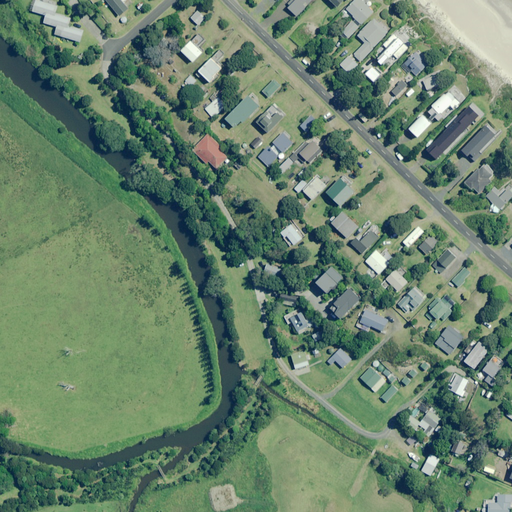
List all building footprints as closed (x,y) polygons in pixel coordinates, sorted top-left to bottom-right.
[(40,0),(40,1),(36,0),(33,11),(47,15),(44,23),(58,27),(55,35),(81,42),(84,31),(69,26),(71,19),(56,14),(58,6),(45,2),(45,0),(40,0)] [(127,0),(107,0),(120,16),(129,9),(124,3),(127,0)] [(312,0),(290,0),(288,4),(290,6),(288,8),(297,17),(312,0)] [(327,0),(337,9),(345,0),(346,0),(348,2),(349,0),(327,0)] [(353,17),(356,19),(354,22),(353,21),(340,35),(346,40),(348,38),(349,39),(359,27),(358,27),(361,24),(363,25),(374,12),(361,0),(354,0),(346,9),(354,16),(353,17)] [(144,3),(138,7),(141,11),(147,6),(144,3)] [(205,18),(198,11),(191,18),(198,25),(205,18)] [(361,62),(373,49),(372,48),(374,46),(375,47),(389,32),(374,19),(358,36),(365,42),(353,55),(361,62)] [(380,61),(378,62),(382,65),(383,64),(384,65),(393,55),(398,59),(412,45),(397,31),(377,51),(381,55),(378,59),(380,61)] [(200,34),(192,42),(191,41),(181,51),(194,63),(203,53),(205,51),(201,47),(205,42),(204,41),(205,40),(200,34)] [(224,55),(220,50),(214,56),(218,61),(224,55)] [(425,58),(423,60),(416,53),(403,65),(411,73),(412,71),(416,76),(428,64),(426,62),(428,60),(425,58)] [(355,60),(350,55),(341,65),(346,70),(355,60)] [(203,75),(209,82),(211,83),(214,80),(215,81),(220,76),(217,74),(222,68),(212,58),(199,72),(200,72),(197,75),(200,78),(203,75)] [(381,75),(373,67),(366,74),(374,82),(381,75)] [(197,81),(191,76),(186,81),(191,86),(197,81)] [(439,84),(435,76),(424,81),(428,90),(439,84)] [(281,87),(274,80),(263,92),(270,98),(281,87)] [(420,119),(410,129),(418,138),(432,123),(431,122),(436,118),(439,122),(443,118),(446,120),(462,103),(460,102),(463,99),(459,95),(462,92),(454,85),(448,90),(432,107),(433,108),(430,112),(430,113),(430,114),(430,115),(430,116),(431,116),(431,117),(428,119),(424,115),(421,113),(418,117),(420,119)] [(219,95),(217,93),(211,98),(214,102),(206,109),(213,118),(227,107),(221,100),(227,96),(224,92),(219,95)] [(226,119),(236,128),(242,121),(244,123),(261,106),(249,95),(226,119)] [(438,160),(454,144),(455,146),(469,131),(467,130),(473,124),(475,125),(482,117),(480,115),(471,107),(464,114),(461,110),(445,126),(448,129),(428,150),(438,160)] [(271,114),(267,110),(256,122),(269,134),(286,116),(277,108),(271,114)] [(318,121),(312,115),(301,126),(307,132),(318,121)] [(482,154),(500,135),(503,132),(500,129),(497,132),(489,124),(462,151),(469,157),(470,156),(476,162),(483,155),(482,154)] [(284,154),(294,143),(283,132),(273,142),(275,144),(270,149),(269,147),(259,157),(269,167),(278,158),(279,158),(280,159),(281,159),(282,159),(283,159),(284,158),(284,157),(285,156),(285,155),(284,155),(284,154)] [(198,149),(195,152),(207,164),(209,162),(217,170),(229,158),(221,150),(223,148),(208,134),(206,136),(196,147),(198,149)] [(331,136),(324,144),(328,148),(335,140),(331,136)] [(263,142),(259,137),(251,144),(256,149),(263,142)] [(320,149),(312,142),(307,146),(304,143),(288,159),(292,163),(296,159),(303,165),(306,163),(309,165),(321,153),(319,150),(320,149)] [(291,164),(287,160),(279,167),(283,171),(291,164)] [(474,188),(480,194),(492,182),(490,179),(494,175),(493,173),(494,172),(485,163),(484,164),(465,183),(472,190),(474,188)] [(302,169),(298,173),(300,176),(305,171),(306,172),(310,168),(307,165),(303,169),(302,169)] [(350,187),(353,183),(344,175),(327,193),(341,207),(356,192),(350,187)] [(313,201),(327,186),(317,177),(303,191),(313,201)] [(298,194),(308,184),(304,180),(294,190),(298,194)] [(494,204),(491,206),(490,212),(498,213),(500,210),(511,197),(511,182),(505,189),(503,187),(499,191),(495,187),(486,197),(494,204)] [(344,212),(332,224),(347,239),(359,227),(344,212)] [(303,239),(303,238),(305,237),(292,219),(290,220),(293,224),(281,232),(286,238),(285,239),(291,248),(294,245),(303,239)] [(361,241),(357,238),(351,243),(363,255),(379,239),(376,235),(380,231),(374,225),(363,236),(365,237),(361,241)] [(409,248),(424,232),(419,226),(403,242),(409,248)] [(438,243),(432,236),(420,248),(427,254),(438,243)] [(442,274),(457,258),(448,249),(432,265),(442,274)] [(387,253),(383,256),(377,250),(365,261),(379,275),(390,264),(388,261),(391,257),(387,253)] [(285,270),(268,263),(264,274),(281,281),(285,270)] [(343,278),(332,267),(317,283),(328,294),(343,278)] [(460,288),(466,281),(465,280),(472,273),(466,267),(453,282),(460,288)] [(396,294),(398,291),(399,292),(408,283),(396,271),(387,280),(395,288),(393,290),(396,294)] [(395,302),(398,305),(407,314),(410,310),(411,309),(414,311),(427,298),(416,286),(400,302),(398,299),(395,302)] [(341,319),(361,299),(350,288),(330,308),(341,319)] [(298,297),(284,294),(282,304),(296,307),(298,297)] [(446,305),(448,303),(439,295),(428,308),(432,311),(430,313),(439,321),(441,318),(445,321),(454,311),(446,305)] [(367,307),(366,310),(365,313),(363,312),(357,327),(368,332),(370,327),(384,332),(389,320),(376,315),(378,312),(367,307)] [(290,316),(298,332),(299,334),(306,331),(306,332),(311,330),(310,328),(313,326),(312,325),(314,324),(311,318),(305,321),(300,311),(290,316)] [(465,338),(451,325),(436,343),(450,356),(465,338)] [(327,336),(324,330),(313,336),(316,342),(327,336)] [(472,367),(474,369),(488,351),(486,349),(487,347),(480,342),(465,362),(472,367)] [(352,360),(341,349),(328,362),(332,365),(336,361),(344,368),(352,360)] [(309,365),(305,351),(292,355),(296,369),(309,365)] [(506,362),(495,353),(486,365),(487,366),(483,370),(490,375),(485,380),(493,386),(501,377),(497,373),(506,362)] [(377,368),(381,364),(376,359),(372,363),(377,368)] [(382,372),(386,369),(381,364),(377,368),(382,372)] [(386,381),(371,367),(361,378),(376,392),(386,381)] [(386,369),(382,372),(393,382),(397,379),(386,369)] [(418,374),(414,370),(410,374),(415,378),(418,374)] [(472,382),(453,372),(448,382),(445,388),(463,397),(467,389),(468,390),(472,382)] [(412,381),(408,377),(403,382),(408,386),(412,381)] [(399,391),(394,386),(382,398),(387,403),(399,391)] [(438,424),(442,419),(428,409),(418,424),(426,430),(429,425),(435,429),(438,424)] [(435,429),(434,430),(440,434),(444,428),(438,424),(435,429)] [(464,444),(451,439),(447,450),(460,455),(464,444)] [(429,451),(427,445),(418,448),(421,454),(429,451)] [(496,452),(501,456),(506,458),(508,455),(500,448),(496,452)] [(511,495),(499,494),(499,501),(490,500),(489,511),(510,511),(511,502),(511,495)] [(335,511),(340,501),(330,498),(324,511),(335,511)]
